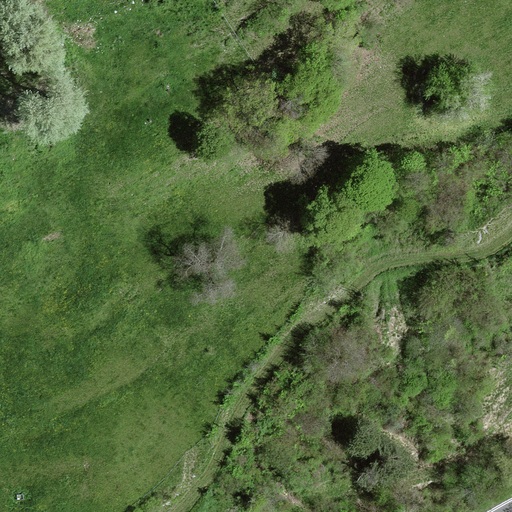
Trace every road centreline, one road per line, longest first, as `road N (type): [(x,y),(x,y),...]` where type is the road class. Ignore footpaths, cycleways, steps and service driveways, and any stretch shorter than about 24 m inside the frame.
road 1 (track): [(178,511),(196,495),(250,391),(305,326),(364,275),(405,261),(471,256),(511,233)]
road 2 (track): [(511,431),(437,467),(327,492),(289,511)]
